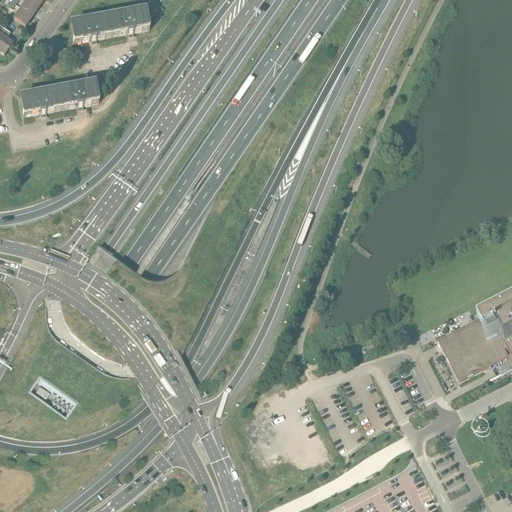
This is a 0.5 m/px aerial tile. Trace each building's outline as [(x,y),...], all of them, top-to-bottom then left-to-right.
[(20,10),(32,19),(39,9),(27,0),(20,10)] [(39,9),(44,0),(27,0),(39,9)] [(7,9),(11,12),(15,7),(11,4),(7,9)] [(154,8),(149,13),(155,18),(160,13),(154,8)] [(32,19),(20,10),(13,21),(25,29),(32,19)] [(127,37),(130,37),(133,36),(133,35),(149,32),(145,13),(108,20),(111,39),(127,36),(127,37)] [(96,42),(111,39),(108,20),(70,27),(74,46),(90,43),(90,44),(93,44),(96,43),(96,42)] [(5,32),(0,38),(0,54),(4,58),(13,45),(6,40),(10,35),(5,32)] [(76,111),(80,110),(83,110),(83,108),(98,105),(95,87),(57,94),(61,112),(76,109),(76,111)] [(46,115),(61,112),(57,94),(20,101),(23,119),(39,116),(39,118),(42,117),(46,116),(46,115)] [(511,300),(477,318),(479,322),(438,343),(459,384),(508,359),(511,366),(511,300)] [(72,408),(33,382),(23,397),(61,423),(72,408)] [(511,483),(503,488),(506,495),(511,491),(511,483)]
